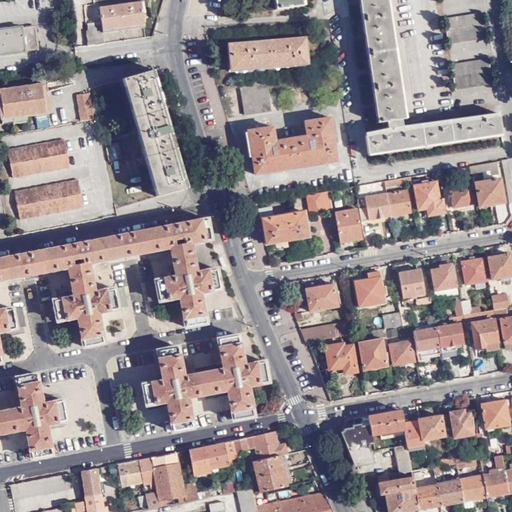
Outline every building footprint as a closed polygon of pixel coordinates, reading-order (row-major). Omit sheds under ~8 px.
[(274,0),(276,8),(303,4),(302,0),(274,0)] [(367,154),(502,134),(499,116),(403,129),(402,119),(406,118),(388,0),(358,0),(359,2),(364,36),(370,70),(375,105),(377,122),(387,121),(389,132),(365,135),(367,154)] [(101,22),(102,30),(123,27),(144,24),(143,12),(145,12),(144,1),(99,7),(101,22)] [(486,40),(482,12),(452,16),(456,44),(486,40)] [(85,32),(87,46),(103,44),(102,30),(101,22),(86,24),(87,31),(85,32)] [(0,30),(0,54),(24,51),(24,50),(37,48),(34,28),(22,29),(21,27),(0,30)] [(246,41),(229,42),(232,69),(307,62),(305,35),(281,37),(246,41)] [(463,90),(492,85),(488,58),(459,63),(463,90)] [(156,81),(153,70),(123,80),(157,196),(186,187),(176,152),(167,118),(156,81)] [(269,110),(265,82),(240,86),(244,114),(269,110)] [(33,113),(46,111),(43,84),(0,89),(0,119),(33,115),(33,113)] [(77,96),(81,123),(93,121),(89,95),(77,96)] [(273,126),(246,130),(253,174),(277,170),(313,164),(336,161),(330,117),(305,121),(307,135),(275,139),(273,126)] [(12,178),(69,168),(64,139),(7,151),(12,178)] [(498,173),(496,161),(468,166),(469,174),(491,170),(491,175),(498,173)] [(469,174),(468,166),(460,168),(462,175),(469,174)] [(462,175),(460,168),(448,170),(449,179),(462,177),(462,175)] [(385,187),(411,182),(410,176),(384,181),(385,187)] [(478,208),(503,203),(499,179),(474,183),(478,208)] [(19,220),(83,207),(78,180),(14,192),(19,220)] [(438,201),(435,182),(414,185),(418,211),(426,209),(427,216),(444,213),(442,201),(438,201)] [(452,207),(472,204),(469,185),(449,189),(452,207)] [(328,191),(329,200),(337,199),(335,190),(328,191)] [(386,193),(390,216),(411,212),(407,190),(386,193)] [(308,218),(331,214),(329,200),(328,191),(305,195),(308,218)] [(360,221),(390,216),(386,193),(364,197),(366,207),(358,208),(360,221)] [(258,210),(265,244),(307,237),(303,212),(270,217),(269,208),(258,210)] [(360,239),(355,210),(334,213),(339,243),(360,239)] [(188,324),(208,320),(202,290),(222,286),(219,267),(198,270),(192,240),(213,236),(209,217),(0,257),(0,360),(2,360),(0,347),(0,329),(3,329),(26,324),(23,305),(0,309),(0,277),(26,273),(63,265),(70,264),(76,294),(68,296),(44,301),(48,320),(74,315),(80,314),(86,344),(105,340),(100,310),(128,304),(125,285),(96,290),(90,260),(96,259),(127,253),(167,245),(173,244),(179,274),(173,275),(146,280),(150,300),(176,295),(182,294),(188,324)] [(511,277),(509,255),(487,258),(491,281),(511,277)] [(482,259),(461,263),(464,286),(486,282),(482,259)] [(434,292),(456,288),(452,265),(438,267),(439,269),(431,271),(434,292)] [(423,295),(419,270),(397,274),(401,299),(423,295)] [(384,304),(379,272),(366,275),(367,280),(353,282),(357,308),(368,306),(368,309),(383,306),(382,304),(384,304)] [(335,285),(296,291),(297,299),(302,299),(303,304),(307,304),(308,312),(339,307),(335,285)] [(457,294),(456,288),(434,292),(435,298),(457,294)] [(506,308),(508,308),(506,296),(490,298),(492,310),(493,310),(506,308)] [(415,301),(415,307),(430,304),(429,298),(415,301)] [(469,299),(460,301),(463,315),(471,314),(481,312),(480,307),(470,308),(469,299)] [(463,315),(460,301),(452,302),(454,317),(463,315)] [(511,316),(508,317),(506,308),(493,310),(495,319),(500,319),(503,343),(511,341),(511,316)] [(494,317),(492,310),(481,312),(471,314),(472,319),(484,317),(484,318),(494,317)] [(296,321),(309,317),(307,311),(294,315),(296,321)] [(383,329),(401,326),(399,317),(398,313),(381,317),(383,329)] [(401,326),(408,325),(407,315),(399,317),(401,326)] [(474,348),(485,346),(486,346),(485,344),(498,341),(494,319),(470,323),(474,348)] [(433,321),(434,328),(436,328),(440,348),(463,344),(460,324),(438,327),(437,320),(433,321)] [(305,343),(306,342),(351,335),(349,322),(299,330),(305,343)] [(415,352),(438,348),(434,328),(412,332),(415,352)] [(382,340),(385,339),(383,329),(371,331),(372,340),(357,342),(359,352),(362,352),(363,360),(360,360),(362,371),(386,367),(382,340)] [(149,404),(170,399),(171,405),(176,429),(196,426),(192,402),(190,396),(231,388),(232,395),(236,418),(256,414),(251,384),(270,380),(266,360),(247,364),(241,334),(221,338),(225,362),(227,368),(186,375),(181,345),(160,349),(165,374),(166,379),(145,383),(149,404)] [(486,351),(499,349),(498,341),(485,344),(486,346),(485,346),(486,351)] [(511,348),(511,341),(503,343),(505,350),(511,348)] [(391,366),(413,363),(410,343),(388,346),(391,366)] [(344,367),(345,374),(356,372),(352,345),(343,347),(343,344),(325,348),(329,369),(344,367)] [(329,376),(345,374),(344,367),(329,369),(329,376)] [(0,432),(28,427),(29,433),(33,457),(53,453),(49,428),(47,423),(68,419),(64,399),(44,403),(43,398),(38,373),(18,377),(24,407),(0,411),(0,432)] [(509,426),(505,403),(480,406),(484,430),(509,426)] [(370,435),(372,434),(404,429),(403,426),(401,410),(367,416),(370,435)] [(453,439),(472,436),(469,414),(464,415),(464,412),(449,414),(453,439)] [(341,428),(355,464),(373,461),(372,452),(370,452),(369,445),(373,444),(372,434),(370,435),(367,416),(346,419),(341,428)] [(419,421),(420,423),(423,441),(443,437),(440,417),(419,421)] [(404,429),(407,446),(408,452),(424,450),(423,441),(420,423),(403,426),(404,429)] [(274,432),(223,442),(227,462),(239,459),(237,452),(254,449),(257,462),(279,457),(286,456),(284,444),(277,445),(274,432)] [(223,442),(188,450),(193,475),(209,472),(209,469),(228,465),(227,462),(223,442)] [(395,447),(399,474),(411,472),(408,452),(407,446),(395,447)] [(175,452),(151,457),(156,482),(157,491),(160,506),(166,505),(166,501),(177,499),(178,503),(197,499),(195,483),(181,486),(175,452)] [(454,456),(449,457),(451,465),(455,464),(465,462),(464,458),(455,460),(454,456)] [(507,495),(503,472),(501,456),(494,457),(496,471),(488,472),(489,475),(482,476),(486,498),(507,495)] [(151,457),(139,460),(143,482),(143,484),(156,482),(151,457)] [(279,457),(257,462),(253,463),(260,493),(287,487),(279,457)] [(451,465),(449,457),(439,459),(440,467),(451,465)] [(139,460),(117,464),(121,487),(143,482),(139,460)] [(476,472),(481,471),(479,460),(465,462),(455,464),(456,469),(475,466),(476,472)] [(511,494),(511,465),(508,466),(509,472),(503,472),(507,495),(511,494)] [(77,503),(77,505),(78,511),(107,511),(107,506),(104,507),(101,493),(105,493),(104,485),(100,486),(97,468),(81,471),(87,501),(77,503)] [(412,477),(412,481),(435,478),(433,468),(411,472),(412,477)] [(14,499),(71,488),(68,474),(12,484),(14,499)] [(386,511),(402,511),(417,510),(414,489),(412,481),(412,477),(389,481),(388,476),(376,478),(378,495),(384,494),(386,511)] [(462,502),(486,498),(482,476),(458,480),(462,502)] [(440,506),(462,502),(458,480),(436,484),(436,485),(440,506)] [(417,510),(440,506),(436,485),(414,489),(417,510)] [(295,500),(301,498),(299,487),(290,489),(291,493),(293,493),(295,500)] [(256,511),(252,493),(251,488),(237,491),(241,511),(256,511)] [(145,494),(148,508),(160,506),(157,491),(145,494)] [(252,493),(256,511),(331,511),(324,493),(301,498),(295,500),(260,507),(257,492),(252,493)] [(211,511),(206,511),(226,511),(225,501),(209,503),(211,511)]
